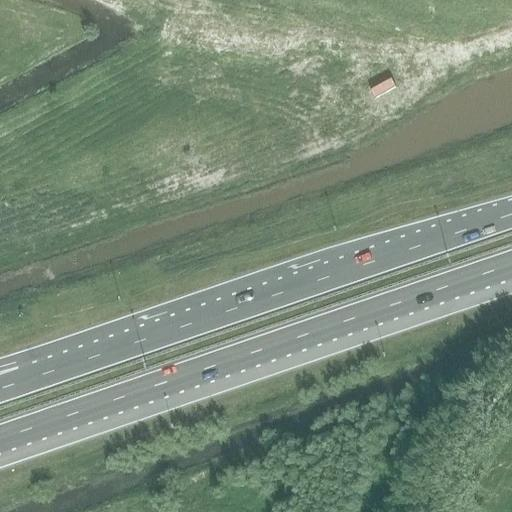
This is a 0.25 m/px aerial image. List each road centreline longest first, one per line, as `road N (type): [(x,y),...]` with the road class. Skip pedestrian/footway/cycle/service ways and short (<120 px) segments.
road 1 (trunk): [(0,439),(511,265)]
road 2 (trunk): [(511,215),(26,380)]
